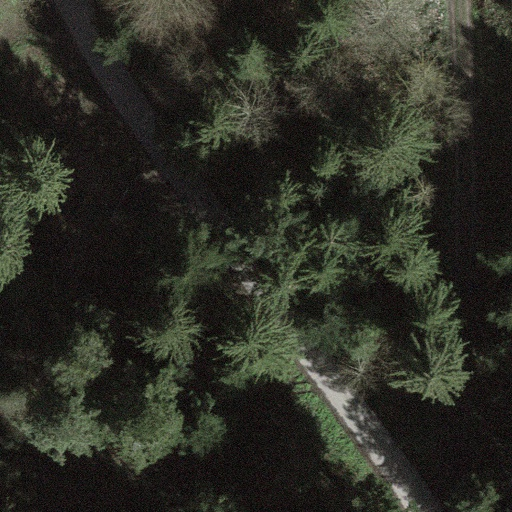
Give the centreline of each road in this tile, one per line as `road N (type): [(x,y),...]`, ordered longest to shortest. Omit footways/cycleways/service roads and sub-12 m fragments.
road 1 (unclassified): [(72,0),(284,314)]
road 2 (unclassified): [(428,511),(284,314)]
